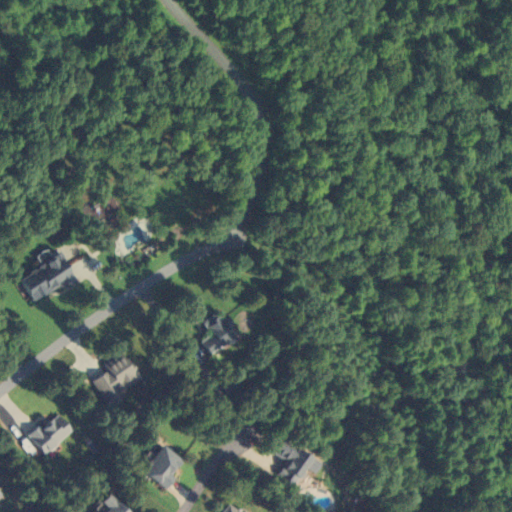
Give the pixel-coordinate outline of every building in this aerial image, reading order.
[(67,280),(50,253),(17,274),(34,301),(67,280)] [(231,335),(218,315),(213,318),(208,311),(195,319),(205,334),(193,341),(202,354),(231,335)] [(120,397),(116,389),(133,380),(117,352),(95,364),(99,371),(89,376),(105,405),(120,397)] [(39,454),(66,429),(47,410),(21,435),(39,454)] [(271,477),(296,489),(310,459),(272,440),(266,452),(280,459),(271,477)] [(177,459),(155,444),(136,472),(158,487),(177,459)] [(124,511),(104,499),(95,511),(91,511),(90,511),(124,511)]
